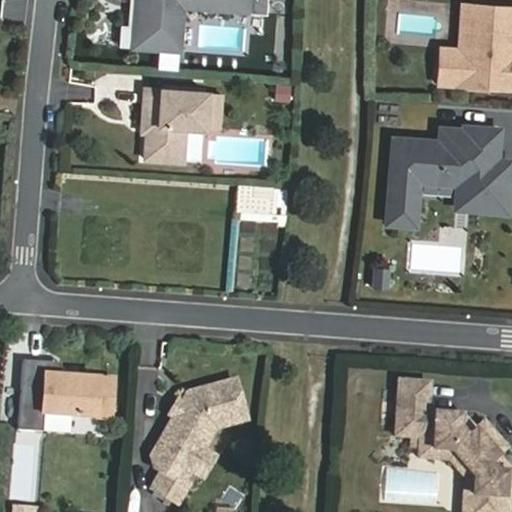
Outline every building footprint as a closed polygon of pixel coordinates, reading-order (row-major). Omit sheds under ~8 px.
[(247,0),(136,0),(134,33),(128,32),(121,32),(120,51),(159,54),(161,25),(172,26),(181,19),(182,11),(219,14),(219,10),(246,12),(247,0)] [(474,58),(477,12),(462,11),(459,56),(474,58)] [(459,56),(441,55),(438,92),(511,97),(511,14),(477,12),(474,58),(459,56)] [(178,56),(181,19),(172,26),(161,25),(159,54),(178,56)] [(204,135),(207,98),(144,93),(141,131),(146,131),(145,138),(143,165),(182,167),(184,134),(204,135)] [(496,169),(498,138),(463,135),(463,139),(440,137),(439,151),(393,147),(391,167),(397,168),(396,181),(390,181),(386,232),(414,234),(418,190),(457,193),(473,194),(472,217),(493,219),(493,214),(506,215),(508,187),(501,187),(502,169),(496,169)] [(501,187),(508,187),(509,170),(502,169),(501,187)] [(271,195),(270,206),(249,204),(250,194),(236,193),(234,219),(283,223),(286,197),(271,195)] [(457,193),(456,216),(472,217),(473,194),(457,193)] [(270,206),(271,195),(250,194),(249,204),(270,206)] [(374,277),(372,296),(387,298),(389,278),(374,277)] [(43,379),(40,419),(110,425),(114,385),(43,379)] [(245,424),(235,385),(188,397),(182,408),(184,415),(180,421),(174,422),(151,461),(154,472),(162,476),(152,493),(178,508),(188,490),(183,487),(190,475),(202,454),(214,432),(245,424)] [(478,511),(501,511),(502,504),(510,504),(511,478),(498,477),(490,469),(502,459),(502,450),(489,435),(479,434),(468,443),(460,434),(461,420),(429,418),(431,388),(400,386),(396,442),(421,443),(420,463),(434,464),(434,455),(452,457),(474,483),(473,502),(479,502),(478,511)] [(0,411),(28,413),(29,396),(0,394),(0,411)] [(184,415),(182,408),(176,405),(168,419),(174,422),(180,421),(184,415)] [(215,461),(202,454),(190,475),(203,483),(215,461)] [(463,511),(478,511),(479,502),(473,502),(474,483),(452,457),(434,455),(434,464),(450,465),(466,483),(463,511)]
